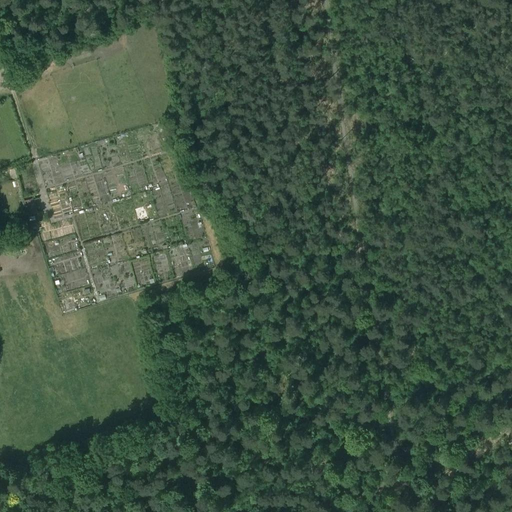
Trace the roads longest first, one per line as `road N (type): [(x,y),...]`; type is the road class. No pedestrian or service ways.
road 1 (track): [(322,511),(511,428)]
road 2 (track): [(51,219),(0,46)]
road 3 (track): [(146,511),(129,495),(0,460)]
